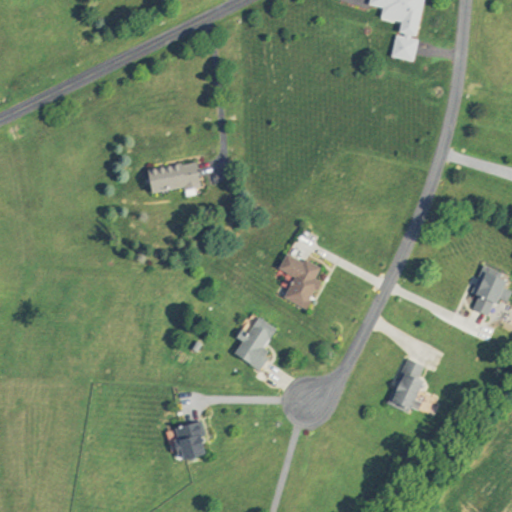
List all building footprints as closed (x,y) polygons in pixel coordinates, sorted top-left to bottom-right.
[(409,59),(412,37),(413,37),(417,0),(364,0),(364,4),(376,6),(375,17),(393,19),(389,57),(409,59)] [(148,167),(150,177),(138,179),(141,194),(193,187),(189,161),(148,167)] [(278,298),(301,307),(317,267),(279,252),(272,269),(287,275),(278,298)] [(462,307),(484,316),(499,279),(477,270),(462,307)] [(254,371),(266,351),(260,348),(272,328),(250,315),(227,355),(254,371)] [(381,402),(402,412),(423,367),(401,357),(381,402)] [(170,459),(202,453),(196,420),(163,427),(170,459)]
